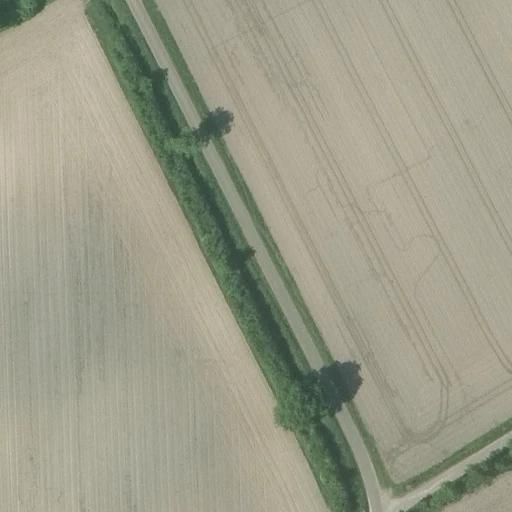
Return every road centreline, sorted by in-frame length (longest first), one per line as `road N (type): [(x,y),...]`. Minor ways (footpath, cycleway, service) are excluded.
road 1 (unclassified): [(384,511),(364,445),(132,0)]
road 2 (unclassified): [(511,438),(390,511)]
